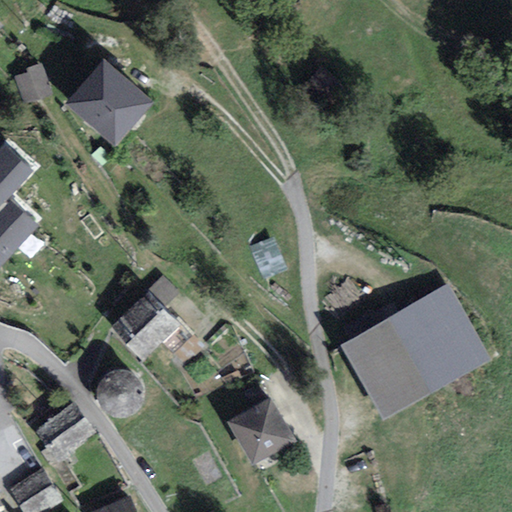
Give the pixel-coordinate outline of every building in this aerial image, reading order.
[(114,149),(154,103),(105,60),(64,106),(114,149)] [(51,95),(41,65),(27,69),(28,73),(14,78),(23,105),(51,95)] [(0,265),(38,226),(7,200),(32,172),(6,145),(0,151),(0,265)] [(262,280),(287,270),(273,237),(249,246),(262,280)] [(165,307),(180,293),(163,276),(149,290),(165,307)] [(488,360),(447,288),(344,346),(384,418),(488,360)] [(142,361),(180,326),(149,292),(111,328),(142,361)] [(134,376),(127,372),(119,371),(117,372),(110,374),(107,376),(103,379),(100,383),(99,386),(97,394),(99,404),(99,406),(106,413),(114,418),(116,418),(124,418),(133,415),(140,409),(141,407),(143,403),(144,397),(144,393),(143,386),(142,384),(137,378),(134,376)] [(292,441),(267,399),(228,422),(253,464),(292,441)] [(94,432),(73,404),(36,431),(57,460),(94,432)] [(41,511),(60,500),(41,470),(10,490),(23,511),(41,511)] [(136,511),(130,497),(93,511),(136,511)]
